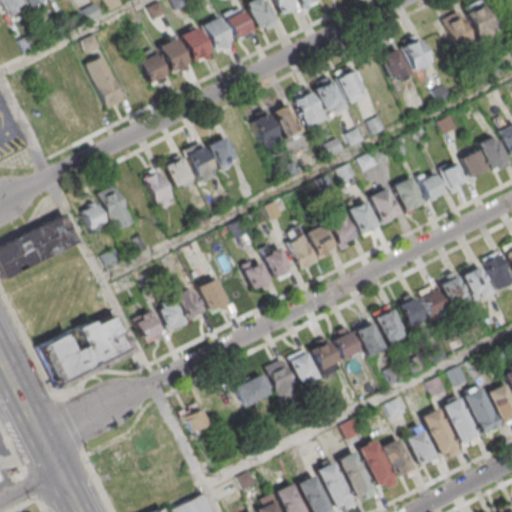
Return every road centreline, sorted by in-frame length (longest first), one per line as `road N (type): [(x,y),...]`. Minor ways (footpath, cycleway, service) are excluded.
road 1 (residential): [(511,201),(39,438)]
road 2 (residential): [(400,0),(0,202)]
road 3 (tertiary): [(75,511),(0,360)]
